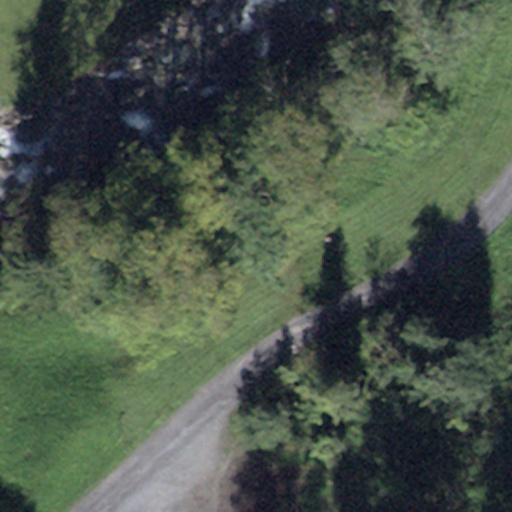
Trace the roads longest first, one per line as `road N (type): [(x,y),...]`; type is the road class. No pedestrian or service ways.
road 1 (track): [(511,190),(461,236),(281,344),(103,499)]
road 2 (track): [(402,511),(368,488),(290,478),(224,511)]
